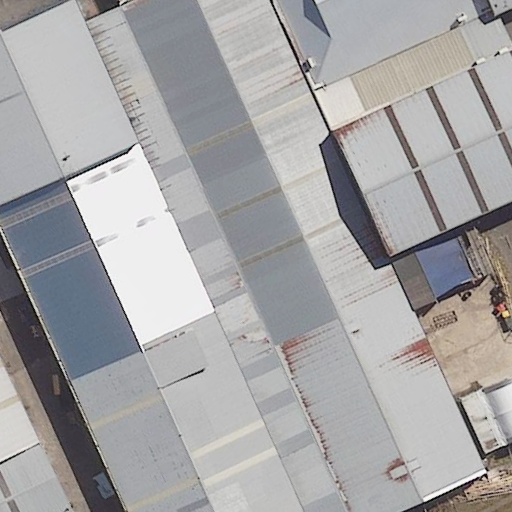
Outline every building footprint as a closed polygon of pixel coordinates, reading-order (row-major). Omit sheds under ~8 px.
[(0,0),(0,144),(164,511),(334,511),(332,506),(106,0),(0,0)] [(297,0),(106,0),(332,506),(492,434),(393,212),(338,89),(323,56),(297,0)] [(297,0),(323,56),(449,0),(297,0)] [(511,11),(338,89),(393,212),(511,158),(511,11)] [(0,276),(0,425),(56,401),(0,276)] [(0,511),(105,511),(56,401),(0,425),(0,511)]
